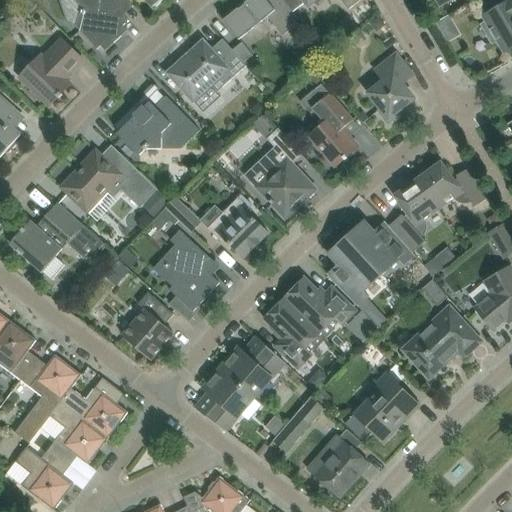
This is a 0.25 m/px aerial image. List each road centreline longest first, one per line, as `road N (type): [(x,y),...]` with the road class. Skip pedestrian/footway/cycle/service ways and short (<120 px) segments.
road 1 (residential): [(161,399),(278,264),(460,108)]
road 2 (residential): [(0,212),(29,171),(203,0)]
road 3 (residential): [(363,511),(511,367)]
road 4 (residential): [(161,399),(0,277)]
road 5 (residential): [(313,511),(161,399)]
road 6 (residential): [(394,0),(460,108)]
